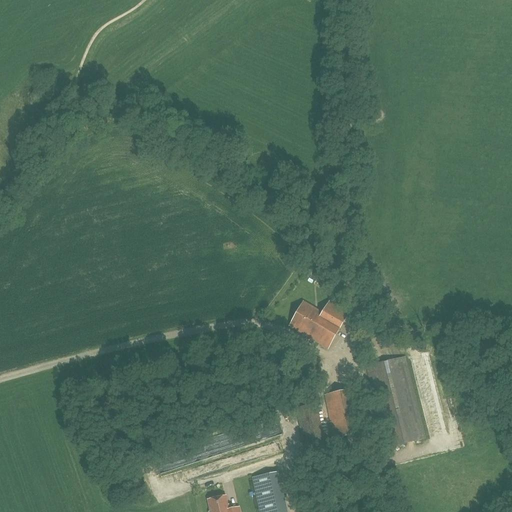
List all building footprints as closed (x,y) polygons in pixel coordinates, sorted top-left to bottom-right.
[(303,302),(289,327),(328,349),(349,312),(329,301),(322,313),(303,302)] [(317,369),(321,361),(311,354),(306,362),(317,369)] [(366,367),(386,449),(425,439),(404,357),(366,367)] [(353,390),(325,396),(334,439),(362,433),(353,390)] [(296,409),(304,446),(324,442),(316,405),(296,409)] [(252,479),(257,499),(283,494),(278,473),(252,479)] [(209,501),(210,511),(239,511),(238,508),(228,511),(225,497),(217,499),(216,497),(209,499),(209,501)]
